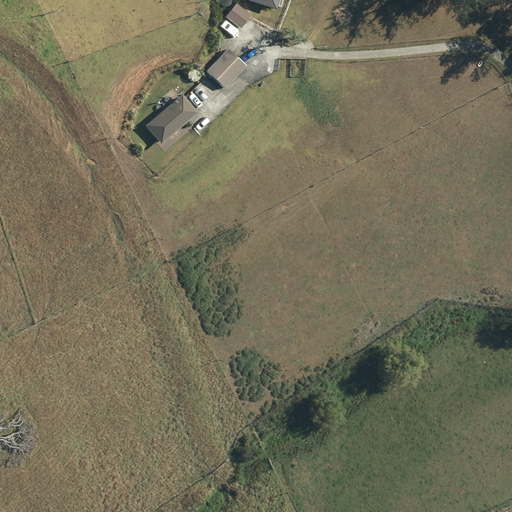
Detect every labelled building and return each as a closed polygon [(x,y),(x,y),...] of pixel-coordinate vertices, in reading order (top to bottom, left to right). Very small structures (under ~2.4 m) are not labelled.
[(245,0),(245,1),(273,10),(276,0),(245,0)] [(233,36),(249,15),(235,4),(219,26),(233,36)] [(243,66),(225,50),(205,72),(223,88),(243,66)] [(304,78),(304,61),(289,60),(289,77),(304,78)] [(181,95),(143,126),(159,145),(197,114),(181,95)]
